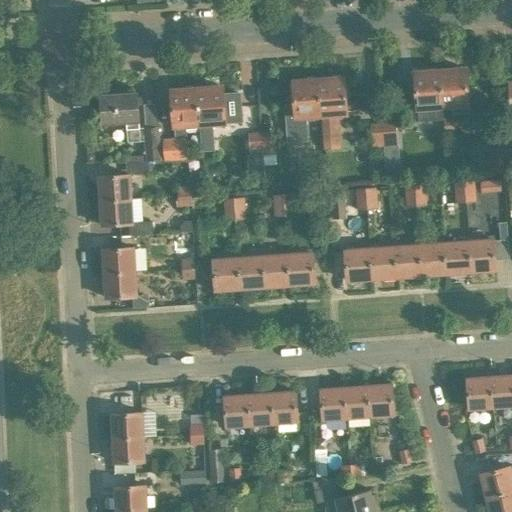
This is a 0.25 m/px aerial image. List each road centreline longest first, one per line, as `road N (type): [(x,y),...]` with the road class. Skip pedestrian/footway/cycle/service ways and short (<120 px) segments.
road 1 (residential): [(511,9),(62,42)]
road 2 (residential): [(78,373),(414,350)]
road 3 (residential): [(78,373),(62,42)]
road 4 (residential): [(455,511),(414,350)]
road 5 (residential): [(84,511),(78,373)]
